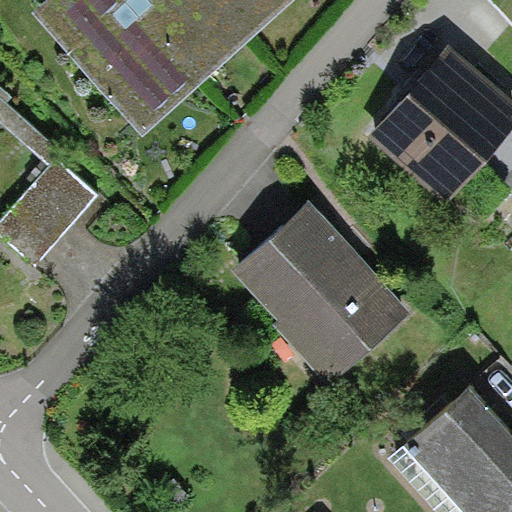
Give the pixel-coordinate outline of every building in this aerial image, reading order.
[(232,0),(57,0),(50,7),(132,94),(232,0)] [(437,63),(364,148),(431,206),(505,120),(437,63)] [(48,177),(0,229),(0,245),(26,269),(82,208),(48,177)] [(302,220),(230,282),(318,383),(389,322),(302,220)] [(511,425),(468,376),(414,423),(489,508),(511,487),(511,425)]
